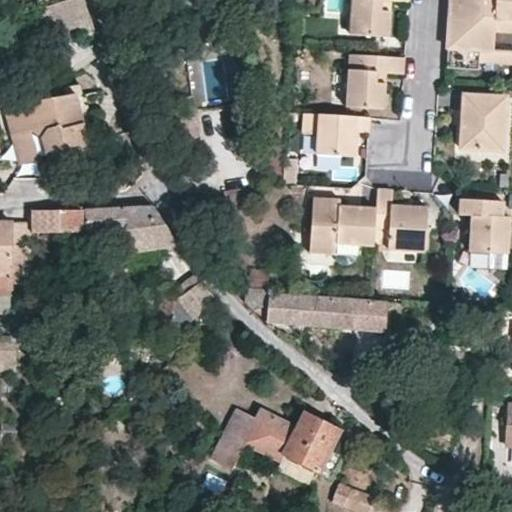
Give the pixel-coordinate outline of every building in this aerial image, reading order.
[(4,0),(7,11),(46,0),(4,0)] [(77,26),(97,37),(83,0),(69,0),(42,7),(49,34),(77,26)] [(355,0),(354,17),(393,20),(394,3),(387,3),(387,0),(355,0)] [(481,13),(481,0),(451,0),(447,63),(483,65),(483,59),(484,47),(511,49),(511,0),(494,0),(493,14),(481,13)] [(139,46),(128,15),(114,20),(125,51),(139,46)] [(511,60),(511,49),(484,47),(483,59),(511,60)] [(389,66),(404,68),(405,52),(353,48),(350,100),(387,102),(388,79),(382,79),(383,66),(389,66)] [(461,144),(503,147),(507,94),(464,91),(461,144)] [(17,137),(32,132),(35,132),(42,136),(49,157),(89,146),(73,92),(10,110),(17,137)] [(353,128),(368,129),(370,113),(318,109),(315,150),(351,153),(353,128)] [(32,132),(17,137),(24,162),(39,157),(32,132)] [(111,189),(125,189),(125,177),(111,177),(111,189)] [(392,188),(377,187),(376,205),(374,235),(388,236),(388,248),(424,249),(426,204),(390,202),(392,188)] [(469,247),(506,249),(509,212),(500,212),(501,196),(461,194),(460,211),(471,212),(469,247)] [(358,244),(358,247),(373,248),(374,235),(376,205),(336,203),(337,197),(313,195),(309,251),(336,253),(337,242),(358,244)] [(124,206),(85,209),(86,230),(130,229),(141,249),(178,244),(158,212),(151,204),(124,206)] [(62,209),(31,209),(31,221),(31,230),(86,230),(85,209),(62,209)] [(31,230),(31,221),(0,221),(0,282),(33,282),(31,230)] [(337,242),(336,253),(357,254),(358,244),(337,242)] [(203,280),(185,255),(177,295),(177,297),(178,296),(203,280)] [(193,317),(218,300),(203,280),(178,296),(193,317)] [(384,329),(386,300),(272,293),(272,290),(245,289),(242,296),(256,310),(267,321),(268,322),(384,329)] [(156,329),(170,331),(177,297),(177,295),(164,291),(156,329)] [(0,370),(15,371),(16,334),(0,334),(0,370)] [(415,433),(450,450),(463,424),(427,407),(415,433)] [(178,423),(198,432),(207,422),(192,408),(178,423)] [(254,420),(235,411),(219,442),(239,451),(245,441),(282,460),(284,455),(296,429),(259,410),(254,420)] [(296,429),(284,455),(317,473),(326,455),(340,428),(306,411),(296,429)] [(173,430),(189,443),(198,432),(178,423),(173,430)] [(239,451),(219,442),(212,457),(231,467),(239,451)] [(336,460),(326,455),(317,473),(327,478),(336,460)] [(373,497),(351,488),(346,498),(369,507),(373,497)] [(366,511),(369,507),(346,498),(344,504),(364,511),(366,511)]
